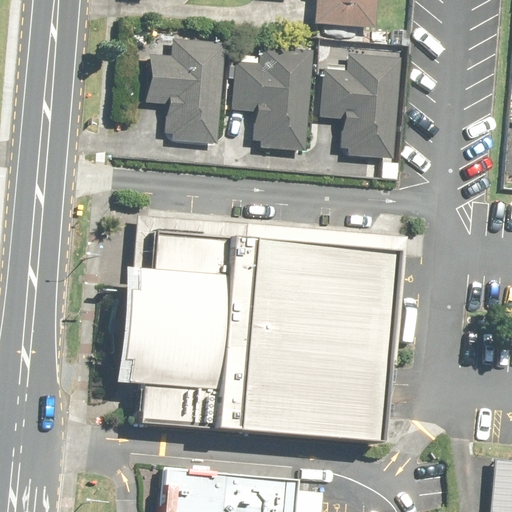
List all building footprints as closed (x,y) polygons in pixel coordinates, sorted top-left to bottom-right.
[(362,27),(364,0),(306,0),(305,22),(362,27)] [(163,55),(139,54),(137,106),(158,107),(157,143),(209,145),(213,43),(164,42),(163,55)] [(241,64),(227,63),(225,114),(244,114),(243,140),(251,140),(251,147),(298,149),(302,51),(242,48),(241,64)] [(339,71),(312,70),(310,117),(336,118),(335,149),(342,150),(342,160),(384,162),(389,57),(339,55),(339,71)] [(380,250),(126,227),(109,414),(364,436),(380,250)] [(511,511),(511,470),(462,466),(458,511),(511,511)] [(298,481),(165,469),(160,511),(323,511),(325,492),(298,490),(298,481)]
